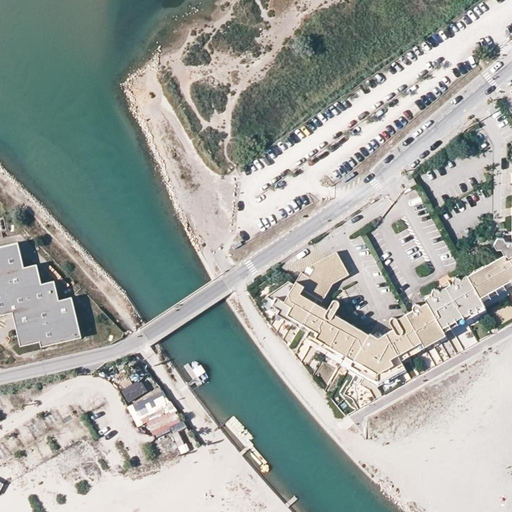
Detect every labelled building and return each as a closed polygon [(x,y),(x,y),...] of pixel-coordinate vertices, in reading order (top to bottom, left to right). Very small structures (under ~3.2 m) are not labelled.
[(404,183),(407,189),(417,184),(414,178),(404,183)] [(511,241),(505,241),(502,237),(498,237),(494,243),(497,248),(502,248),(505,254),(507,258),(501,261),(493,266),(470,278),(479,295),(502,283),(510,279),(511,282),(511,241)] [(41,280),(36,263),(24,266),(21,254),(18,242),(0,246),(0,314),(12,311),(20,344),(39,340),(40,345),(80,335),(75,316),(71,295),(59,298),(54,278),(41,280)] [(300,293),(320,305),(333,283),(347,275),(349,274),(336,251),(328,255),(312,265),(313,267),(309,276),(301,272),(296,281),(304,285),(300,293)] [(468,275),(470,278),(493,266),(501,261),(507,258),(505,254),(468,275)] [(443,330),(441,327),(483,303),(482,300),(479,295),(470,278),(468,275),(467,274),(460,278),(458,277),(457,277),(456,277),(454,277),(454,278),(453,280),(453,281),(453,282),(450,284),(441,289),(439,290),(437,289),(436,288),(435,288),(433,289),(432,291),(432,292),(432,294),(425,298),(426,301),(421,305),(420,305),(418,304),(417,304),(416,304),(414,304),(413,306),(413,307),(413,308),(413,309),(406,313),(422,341),(443,330)] [(479,295),(482,300),(511,283),(511,282),(510,279),(502,283),(479,295)] [(440,285),(441,289),(450,284),(448,280),(440,285)] [(305,336),(313,341),(351,363),(350,365),(378,381),(378,337),(370,333),(369,334),(367,337),(332,317),(334,313),(339,304),(339,302),(339,301),(338,300),(337,300),(336,299),(335,299),(333,300),(332,301),(327,309),(321,318),(314,315),(320,305),(300,293),(304,285),(296,281),(294,283),(288,281),(267,296),(274,300),(272,304),(279,309),(277,313),(307,331),(305,336)] [(486,307),(483,303),(441,327),(443,330),(443,331),(486,307)] [(498,324),(508,318),(501,303),(490,309),(498,324)] [(327,309),(320,305),(314,315),(321,318),(327,309)] [(334,313),(332,317),(367,337),(369,334),(334,313)] [(405,358),(402,352),(410,348),(412,353),(420,349),(418,344),(422,341),(406,313),(397,319),(395,318),(394,317),(392,317),(391,318),(390,320),(390,321),(391,323),(393,328),(378,337),(378,381),(404,366),(401,360),(405,358)] [(422,341),(425,346),(445,335),(443,331),(443,330),(422,341)] [(412,353),(410,348),(402,352),(405,358),(412,353)] [(128,377),(120,381),(124,388),(132,383),(128,377)] [(128,403),(147,392),(140,380),(121,391),(128,403)] [(169,390),(128,405),(136,427),(148,423),(152,435),(171,428),(180,453),(191,449),(169,390)] [(91,405),(91,395),(82,394),(81,404),(91,405)] [(30,441),(41,434),(34,425),(24,432),(30,441)] [(161,441),(156,451),(167,456),(172,446),(161,441)] [(116,449),(104,455),(110,466),(122,461),(116,449)]
